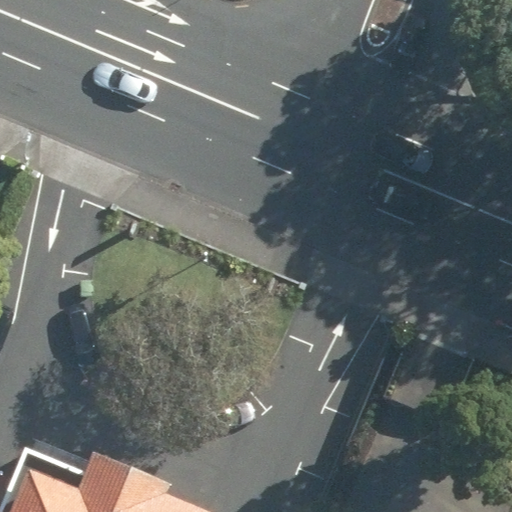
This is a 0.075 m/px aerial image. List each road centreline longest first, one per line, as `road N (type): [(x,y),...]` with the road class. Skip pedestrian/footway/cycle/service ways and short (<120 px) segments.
road 1 (secondary): [(271,125),(0,12)]
road 2 (tertiary): [(436,0),(424,73),(385,170)]
road 3 (tertiary): [(271,125),(334,0)]
road 4 (secondary): [(511,223),(385,170)]
road 5 (secondary): [(385,170),(271,125)]
